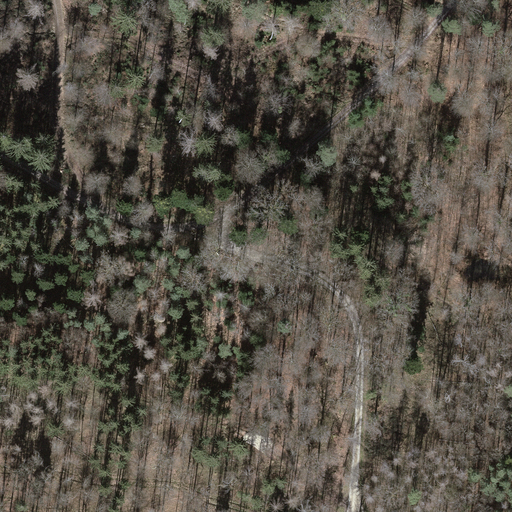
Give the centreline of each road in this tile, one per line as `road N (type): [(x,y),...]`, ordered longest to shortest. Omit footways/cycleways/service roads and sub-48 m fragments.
road 1 (track): [(345,511),(267,441),(159,399),(0,381)]
road 2 (track): [(200,232),(294,267),(333,288),(356,316),(351,482),(362,511)]
road 3 (track): [(455,0),(385,76),(238,204)]
road 4 (track): [(55,0),(65,151),(107,215)]
road 5 (track): [(238,204),(200,232),(107,215)]
road 6 (track): [(107,215),(0,153)]
